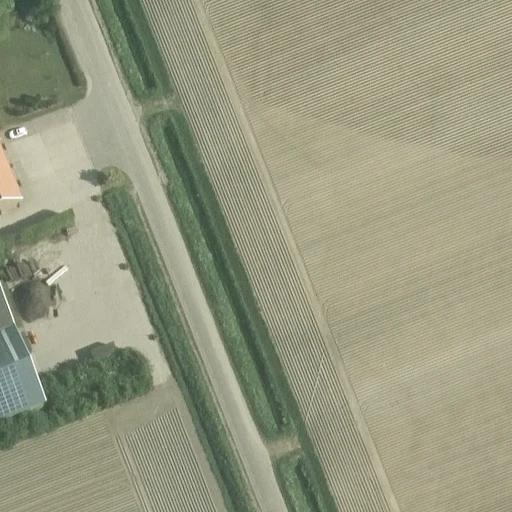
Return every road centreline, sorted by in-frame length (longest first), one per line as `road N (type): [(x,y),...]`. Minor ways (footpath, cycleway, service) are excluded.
road 1 (unclassified): [(270,511),(73,0)]
road 2 (unknown): [(119,119),(84,137),(75,151),(102,282),(64,344)]
